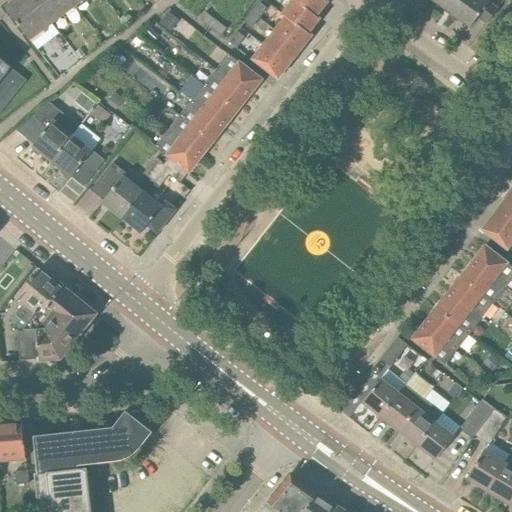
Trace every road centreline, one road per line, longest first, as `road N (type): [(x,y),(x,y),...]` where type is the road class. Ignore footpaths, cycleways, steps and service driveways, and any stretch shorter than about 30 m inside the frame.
road 1 (residential): [(137,301),(368,2)]
road 2 (residential): [(352,356),(511,145)]
road 3 (residential): [(0,387),(108,377),(156,317)]
road 4 (residential): [(511,107),(368,2)]
road 5 (tertiary): [(137,301),(0,189)]
road 6 (tertiary): [(286,420),(156,317)]
road 7 (tertiary): [(418,511),(286,420)]
